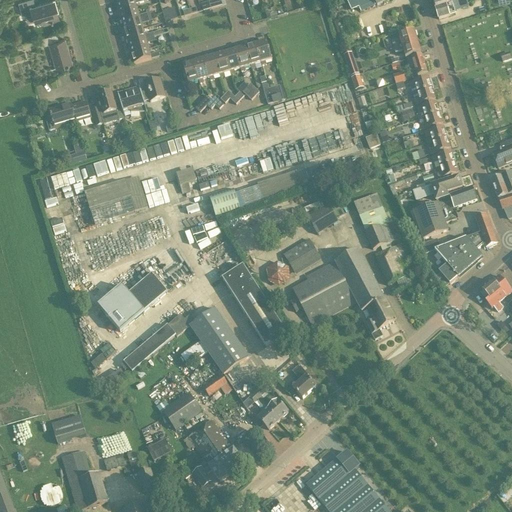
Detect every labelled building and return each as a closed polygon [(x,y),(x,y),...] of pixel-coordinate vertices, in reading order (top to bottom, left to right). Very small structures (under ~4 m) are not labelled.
[(33,0),(26,0),(18,2),(22,16),(33,13),(35,22),(42,20),(44,24),(59,20),(53,0),(35,6),(33,0)] [(118,17),(137,11),(135,6),(144,3),(143,0),(138,0),(118,6),(119,11),(117,12),(118,17)] [(220,0),(210,3),(211,5),(212,10),(223,7),(220,0)] [(375,6),(372,0),(351,0),(348,2),(352,11),(359,8),(361,13),(375,6)] [(446,6),(452,5),(450,0),(431,0),(438,20),(449,17),(446,6)] [(451,0),(455,12),(462,9),(459,0),(451,0)] [(206,12),(212,10),(211,5),(210,3),(201,6),(203,12),(206,12)] [(123,26),(149,19),(147,15),(139,17),(137,11),(118,17),(119,21),(122,21),(123,26)] [(168,11),(162,12),(166,23),(178,20),(176,15),(170,16),(168,11)] [(124,37),(143,31),(141,25),(150,23),(149,19),(123,26),(125,31),(123,32),(124,37)] [(129,46),(154,38),(153,34),(145,37),(143,31),(124,37),(125,41),(128,40),(129,46)] [(421,54),(417,43),(414,31),(399,36),(401,43),(393,45),(395,54),(403,52),(406,59),(421,54)] [(57,34),(40,39),(42,46),(49,44),(56,68),(71,64),(65,39),(59,41),(57,34)] [(130,56),(149,50),(147,45),(155,42),(154,38),(129,46),(131,51),(128,52),(130,56)] [(262,67),(266,66),(266,63),(272,61),(267,43),(256,46),(261,64),(262,67)] [(256,69),(255,66),(261,64),(256,46),(246,49),(251,67),(252,70),(256,69)] [(245,69),(251,67),(246,49),(236,52),(241,70),(242,73),(246,72),(245,69)] [(149,50),(130,56),(131,60),(133,60),(135,65),(160,58),(159,54),(150,56),(149,50)] [(234,72),(241,70),(236,52),(225,55),(230,73),(231,76),(235,75),(234,72)] [(502,63),(510,60),(509,54),(501,57),(502,63)] [(220,76),(221,80),(225,78),(224,75),(230,73),(225,55),(215,58),(220,76)] [(412,60),(407,61),(410,72),(415,71),(417,76),(427,74),(422,56),(412,59),(412,60)] [(214,78),(220,76),(215,58),(205,61),(210,79),(209,79),(210,83),(215,81),(214,78)] [(203,81),(209,79),(210,79),(205,61),(194,64),(199,82),(200,85),(204,84),(203,81)] [(355,62),(347,65),(351,78),(359,75),(355,62)] [(193,84),(199,82),(194,64),(184,67),(190,88),(194,87),(193,84)] [(403,74),(393,77),(396,86),(406,83),(403,74)] [(364,89),(360,77),(352,80),(356,92),(364,89)] [(417,94),(432,90),(428,79),(409,85),(411,90),(412,96),(417,94)] [(141,91),(144,103),(150,101),(151,104),(166,99),(161,80),(145,84),(146,89),(141,91)] [(252,102),(259,94),(251,85),(247,89),(251,93),(247,97),(252,102)] [(280,87),(264,92),(268,106),(288,100),(286,94),(285,94),(283,87),(280,88),(280,87)] [(120,100),(124,114),(131,112),(131,114),(147,113),(144,103),(141,91),(140,91),(139,88),(118,94),(120,100)] [(412,96),(414,101),(416,106),(435,101),(432,90),(417,94),(412,96)] [(225,97),(229,101),(230,100),(237,106),(244,98),(240,94),(235,99),(229,93),(225,97)] [(125,120),(124,114),(120,100),(114,102),(112,94),(99,97),(103,108),(99,109),(104,126),(125,120)] [(226,105),(229,101),(225,97),(221,101),(226,105)] [(207,107),(212,102),(207,98),(196,110),(200,114),(207,107)] [(212,102),(207,107),(212,111),(216,107),(220,111),(224,107),(215,98),(212,102)] [(66,108),(70,124),(75,123),(76,124),(91,120),(87,104),(73,107),(72,107),(66,108)] [(418,121),(425,119),(439,115),(438,112),(436,104),(417,110),(418,115),(416,115),(418,121)] [(56,128),(70,124),(66,108),(60,110),(60,108),(50,111),(51,115),(45,117),(49,133),(56,131),(56,128)] [(99,110),(93,112),(97,127),(104,125),(99,110)] [(403,124),(411,121),(410,119),(415,118),(413,111),(400,114),(403,124)] [(427,125),(422,126),(423,131),(442,125),(439,115),(425,119),(427,125)] [(386,123),(388,129),(394,127),(392,121),(391,122),(386,123)] [(372,122),(365,124),(368,133),(375,131),(372,122)] [(176,131),(174,124),(169,126),(167,129),(169,134),(176,131)] [(432,143),(432,144),(447,139),(443,129),(424,135),(427,145),(432,143)] [(389,142),(386,132),(379,135),(383,144),(389,142)] [(370,150),(380,146),(376,136),(366,140),(370,150)] [(434,149),(429,151),(431,155),(450,150),(447,139),(432,144),(434,149)] [(506,150),(492,155),(498,170),(511,164),(511,140),(504,144),(506,150)] [(124,143),(126,151),(133,149),(131,141),(124,143)] [(412,143),(404,145),(406,151),(414,149),(412,143)] [(141,152),(134,154),(138,164),(144,162),(141,152)] [(61,166),(65,160),(58,154),(53,161),(61,166)] [(440,168),(454,164),(451,154),(432,159),(433,164),(435,170),(440,168)] [(119,157),(121,169),(134,167),(131,155),(119,157)] [(102,176),(114,173),(111,161),(99,163),(102,176)] [(457,175),(454,164),(440,168),(435,170),(437,176),(438,181),(457,175)] [(87,167),(65,174),(69,186),(91,179),(87,167)] [(190,170),(175,174),(180,195),(189,193),(187,184),(193,182),(190,170)] [(511,172),(490,181),(498,200),(511,195),(511,172)] [(392,175),(385,178),(389,187),(396,184),(392,175)] [(404,180),(406,184),(418,180),(417,176),(404,180)] [(423,179),(425,185),(435,182),(433,176),(423,179)] [(138,179),(85,196),(95,227),(148,210),(138,179)] [(459,179),(413,193),(416,202),(431,197),(431,196),(433,195),(436,203),(448,199),(447,195),(462,190),(461,188),(463,187),(461,180),(459,181),(459,179)] [(406,185),(406,184),(404,180),(396,184),(389,187),(391,191),(406,185)] [(264,204),(262,200),(258,188),(235,195),(240,210),(240,212),(264,204)] [(456,214),(454,215),(453,211),(477,202),(473,189),(449,197),(450,201),(438,205),(438,204),(413,213),(423,241),(448,233),(445,225),(456,221),(458,220),(456,214)] [(511,195),(498,200),(502,211),(505,210),(508,220),(511,219),(511,195)] [(355,204),(366,234),(391,224),(392,223),(388,213),(385,215),(377,196),(355,204)] [(329,208),(308,220),(319,237),(339,225),(329,208)] [(481,235),(485,245),(486,250),(497,246),(486,215),(475,219),(481,235)] [(373,251),(397,241),(391,224),(366,234),(373,251)] [(482,259),(476,252),(485,245),(481,235),(440,250),(435,252),(447,266),(438,273),(449,286),(482,259)] [(295,274),(320,259),(310,241),(284,257),(295,274)] [(424,256),(435,252),(440,250),(437,241),(421,247),(424,256)] [(403,269),(410,266),(399,246),(375,257),(388,285),(406,277),(403,269)] [(298,299),(291,303),(297,313),(303,310),(312,327),(357,303),(362,313),(367,311),(374,323),(367,326),(376,342),(383,338),(380,332),(397,324),(359,251),(307,279),(308,282),(293,290),(298,299)] [(291,271),(274,262),(264,280),(281,289),(291,271)] [(223,281),(266,348),(287,335),(243,267),(223,281)] [(99,308),(105,315),(121,334),(168,294),(153,276),(128,296),(121,289),(106,302),(99,308)] [(495,282),(502,290),(508,297),(511,293),(499,278),(495,282)] [(495,282),(482,292),(489,301),(502,290),(495,282)] [(499,304),(508,297),(502,290),(489,301),(486,303),(491,310),(493,309),(497,313),(503,309),(499,304)] [(164,313),(171,321),(187,309),(180,300),(164,313)] [(236,307),(232,310),(254,345),(259,342),(236,307)] [(190,317),(185,321),(190,328),(201,343),(208,353),(224,377),(249,360),(215,310),(195,324),(190,317)] [(177,339),(190,328),(185,321),(181,316),(124,363),(129,369),(133,373),(151,358),(153,359),(159,354),(157,352),(176,337),(177,339)] [(497,327),(505,336),(509,332),(501,323),(497,327)] [(201,343),(184,355),(191,365),(208,353),(201,343)] [(124,363),(120,367),(125,372),(129,369),(124,363)] [(300,366),(293,372),(301,382),(293,390),(303,401),(317,388),(307,377),(308,376),(300,366)] [(108,390),(125,379),(120,371),(103,382),(108,390)] [(222,376),(203,390),(209,398),(220,390),(225,396),(232,391),(222,376)] [(253,395),(259,401),(263,397),(262,397),(263,396),(259,391),(258,392),(257,392),(253,395)] [(255,404),(259,401),(253,395),(250,398),(255,404)] [(177,432),(202,414),(189,396),(170,409),(164,413),(177,432)] [(165,402),(157,408),(161,415),(164,413),(170,409),(165,402)] [(279,422),(288,413),(278,402),(268,411),(279,422)] [(269,431),(279,422),(268,411),(258,420),(269,431)] [(51,427),(57,446),(86,437),(80,418),(51,427)] [(189,440),(210,469),(234,452),(212,422),(189,440)] [(165,441),(148,450),(154,462),(172,453),(165,441)] [(135,452),(127,454),(129,461),(137,458),(135,452)] [(244,466),(234,452),(210,469),(221,484),(244,466)] [(84,453),(62,460),(78,511),(81,511),(108,503),(100,474),(92,477),(84,453)] [(306,487),(326,511),(388,511),(387,510),(368,487),(356,472),(360,469),(348,454),(339,462),(306,487)] [(107,472),(120,468),(125,466),(122,456),(104,461),(107,472)] [(203,488),(211,482),(201,469),(193,475),(203,488)] [(145,494),(157,491),(151,470),(138,474),(145,494)] [(0,511),(13,511),(0,475),(0,511)] [(373,482),(368,487),(387,510),(393,505),(373,482)] [(62,504),(59,486),(39,489),(43,508),(62,504)]
